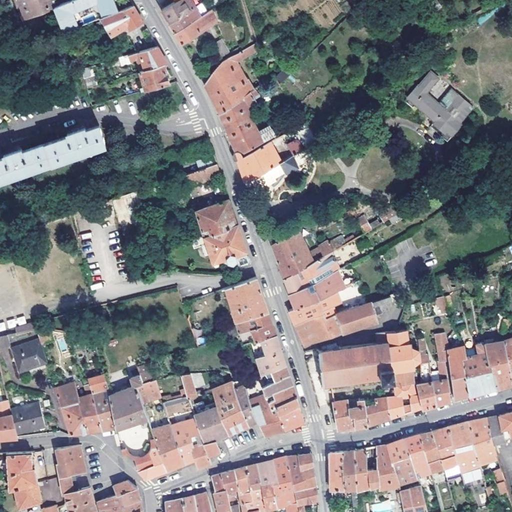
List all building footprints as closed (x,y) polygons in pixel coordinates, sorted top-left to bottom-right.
[(46,9),(59,4),(57,0),(22,0),(28,15),(46,9)] [(69,0),(59,4),(55,6),(64,30),(98,17),(103,15),(116,10),(112,0),(69,0)] [(191,9),(196,5),(193,0),(176,0),(162,8),(165,14),(169,21),(191,9)] [(194,19),(207,12),(201,3),(196,5),(191,9),(169,21),(172,26),(175,31),(194,19)] [(116,10),(103,15),(109,32),(111,33),(126,25),(126,27),(130,28),(142,21),(142,19),(138,11),(133,4),(121,8),(116,10)] [(194,19),(175,31),(178,37),(181,41),(216,21),(210,10),(207,12),(194,19)] [(213,43),(221,58),(222,56),(230,52),(222,38),(213,43)] [(1,44),(2,51),(17,46),(15,39),(1,44)] [(220,113),(252,91),(255,90),(249,80),(248,81),(238,62),(261,49),(256,41),(239,50),(240,52),(223,60),(212,70),(204,83),(211,96),(220,113)] [(143,70),(164,64),(168,63),(162,53),(157,45),(126,55),(128,60),(139,57),(143,70)] [(164,64),(143,70),(138,72),(143,90),(170,82),(164,64)] [(85,86),(95,86),(95,68),(84,68),(85,86)] [(449,104),(445,100),(441,105),(428,92),(441,79),(433,71),(420,84),(419,83),(409,94),(450,133),(473,109),(458,95),(449,104)] [(176,87),(142,98),(148,116),(182,105),(176,87)] [(252,91),(220,113),(228,130),(235,148),(238,147),(240,148),(241,149),(243,150),(244,151),(277,134),(271,125),(260,131),(248,108),(258,102),(252,91)] [(295,128),(298,134),(305,148),(319,140),(308,121),(295,128)] [(16,150),(9,153),(3,155),(4,156),(0,157),(0,179),(106,144),(99,124),(86,128),(86,127),(80,129),(73,131),(67,133),(68,134),(23,150),(22,148),(16,150)] [(305,148),(298,134),(289,138),(296,153),(305,148)] [(245,181),(281,161),(270,141),(243,155),(243,153),(242,152),(240,151),(239,150),(237,150),(236,150),(235,151),(234,152),(233,153),(233,154),(233,156),(234,157),(235,159),(236,159),(237,159),(242,171),(245,181)] [(199,169),(217,162),(214,153),(195,159),(199,169)] [(281,161),(245,181),(250,192),(278,177),(279,177),(282,176),(280,171),(297,163),(293,155),(281,161)] [(217,162),(199,169),(185,174),(189,186),(221,175),(217,162)] [(130,218),(145,212),(138,190),(122,196),(130,218)] [(203,232),(237,224),(233,211),(229,198),(196,207),(203,232)] [(380,214),(384,221),(397,213),(392,206),(380,214)] [(372,229),(365,215),(358,219),(365,233),(372,229)] [(369,223),(373,229),(381,224),(378,219),(369,223)] [(237,224),(203,232),(212,259),(225,254),(227,257),(230,259),(248,253),(242,236),(239,228),(237,224)] [(313,262),(309,253),(298,226),(272,242),(277,258),(284,276),(313,262)] [(343,237),(330,245),(334,252),(347,244),(343,237)] [(319,248),(323,258),(332,254),(334,252),(330,245),(330,243),(319,248)] [(319,248),(309,253),(313,262),(323,258),(319,248)] [(248,253),(230,259),(233,265),(250,259),(248,253)] [(289,292),(338,271),(340,270),(332,254),(323,258),(313,262),(284,276),(286,284),(289,292)] [(250,259),(233,265),(233,267),(251,262),(250,259)] [(338,271),(289,292),(293,299),(296,307),(345,285),(338,271)] [(256,314),(267,310),(264,298),(255,273),(222,285),(237,325),(221,331),(223,336),(253,327),(259,324),(256,314)] [(345,285),(296,307),(289,309),(292,316),(295,323),(337,311),(360,305),(351,283),(345,285)] [(438,306),(440,305),(442,313),(449,311),(445,295),(436,298),(438,306)] [(360,305),(337,311),(343,331),(379,321),(377,314),(383,312),(382,308),(393,304),(390,296),(360,305)] [(259,324),(253,327),(257,340),(262,339),(276,334),(273,324),(267,310),(256,314),(259,324)] [(337,311),(295,323),(299,332),(303,342),(343,331),(337,311)] [(459,337),(466,334),(458,317),(451,321),(459,337)] [(35,325),(34,324),(33,319),(14,324),(16,331),(35,325)] [(63,326),(34,324),(35,325),(39,336),(40,339),(65,334),(63,326)] [(394,383),(422,380),(421,367),(418,350),(411,345),(413,341),(412,340),(410,342),(408,343),(406,329),(398,330),(398,326),(394,327),(395,330),(376,333),(377,342),(342,347),(339,345),(337,346),(337,342),(322,346),(323,349),(320,350),(318,348),(317,349),(319,351),(320,357),(317,357),(318,359),(320,359),(322,374),(320,374),(320,376),(322,376),(323,382),(321,384),(322,386),(324,383),(343,381),(342,382),(344,383),(345,380),(381,376),(381,380),(393,379),(394,383)] [(0,331),(0,344),(9,342),(6,330),(0,331)] [(440,332),(443,349),(448,348),(444,331),(440,332)] [(440,379),(447,378),(444,360),(443,349),(440,332),(435,333),(435,335),(439,358),(437,358),(440,379)] [(272,368),(286,363),(281,347),(276,334),(262,339),(267,353),(255,357),(260,373),(272,368)] [(40,339),(39,336),(11,345),(18,370),(47,361),(40,339)] [(418,350),(421,367),(429,366),(426,349),(425,349),(423,337),(416,338),(418,350)] [(489,362),(497,388),(504,386),(511,383),(511,380),(505,340),(484,343),(488,362),(489,362)] [(488,362),(484,343),(484,341),(476,342),(477,352),(466,354),(470,395),(484,391),(497,388),(489,362),(488,362)] [(470,395),(466,354),(465,350),(463,345),(448,348),(443,349),(444,360),(448,360),(454,399),(459,397),(467,396),(470,395)] [(142,383),(151,380),(146,362),(138,364),(140,372),(142,383)] [(275,379),(289,373),(286,363),(272,368),(275,377),(275,379)] [(93,387),(102,429),(107,428),(115,427),(110,390),(104,371),(88,373),(93,387)] [(110,390),(115,427),(150,417),(147,401),(142,383),(140,372),(132,375),(133,383),(110,390)] [(181,372),(187,394),(188,398),(197,394),(190,372),(181,372)] [(93,387),(88,373),(82,374),(89,397),(80,400),(87,431),(93,430),(102,429),(93,387)] [(265,384),(269,393),(293,384),(291,379),(289,373),(275,379),(265,384)] [(245,384),(258,420),(265,434),(276,431),(286,428),(276,408),(269,393),(265,384),(264,381),(260,374),(247,379),(248,383),(245,384)] [(151,380),(142,383),(147,401),(162,396),(156,378),(151,380)] [(432,379),(436,404),(444,402),(450,400),(447,378),(440,379),(432,379)] [(436,404),(432,379),(422,380),(422,407),(431,405),(436,404)] [(212,388),(216,399),(230,433),(240,428),(249,424),(235,388),(233,380),(212,388)] [(387,396),(391,417),(405,413),(422,407),(422,380),(394,383),(396,395),(387,396)] [(62,406),(80,400),(75,381),(56,387),(62,406)] [(235,388),(249,424),(253,422),(258,420),(245,384),(241,386),(235,388)] [(276,408),(297,398),(295,392),(293,384),(269,393),(276,408)] [(185,412),(192,410),(188,398),(187,394),(164,401),(169,417),(185,412)] [(350,406),(355,427),(361,426),(367,425),(364,398),(364,396),(358,397),(359,404),(350,406)] [(364,398),(367,425),(380,421),(391,417),(387,396),(375,397),(375,401),(370,402),(369,398),(364,398)] [(297,398),(276,408),(286,428),(293,426),(305,421),(300,408),(297,398)] [(355,427),(350,406),(349,398),(334,400),(339,429),(355,427)] [(230,433),(216,399),(203,404),(204,408),(193,412),(195,417),(200,432),(205,444),(217,438),(223,436),(230,433)] [(87,431),(80,400),(62,406),(71,433),(79,432),(87,431)] [(12,415),(16,433),(44,426),(39,401),(10,408),(12,415)] [(192,410),(185,412),(187,419),(195,417),(193,412),(192,410)] [(489,416),(495,445),(506,442),(505,438),(511,436),(511,435),(511,434),(511,411),(501,414),(489,416)] [(0,415),(0,438),(3,438),(17,438),(16,433),(12,415),(0,415)] [(469,421),(480,467),(499,463),(495,445),(489,416),(480,419),(469,421)] [(174,431),(185,463),(189,461),(194,460),(195,459),(186,437),(200,432),(195,417),(187,419),(172,424),(174,431)] [(461,472),(480,467),(469,421),(458,424),(448,426),(453,443),(459,463),(461,470),(461,472)] [(157,445),(167,470),(176,466),(185,463),(174,431),(172,424),(171,422),(153,428),(155,439),(157,445)] [(440,446),(453,443),(448,426),(442,428),(435,430),(440,446)] [(424,433),(433,471),(444,468),(444,467),(432,430),(427,432),(424,433)] [(446,467),(440,446),(435,430),(432,430),(444,467),(444,468),(446,467)] [(209,456),(205,444),(200,432),(186,437),(195,459),(194,460),(198,467),(203,465),(211,462),(209,456)] [(431,472),(421,433),(413,436),(405,438),(417,477),(431,473),(431,472)] [(433,471),(424,433),(421,433),(431,472),(433,471)] [(209,456),(221,451),(217,438),(205,444),(209,456)] [(417,477),(405,438),(402,439),(415,480),(417,479),(417,477)] [(415,480),(402,439),(393,442),(387,444),(398,485),(415,480)] [(459,463),(453,443),(440,446),(446,467),(459,463)] [(91,511),(95,511),(93,501),(90,486),(78,489),(75,472),(86,471),(81,444),(57,447),(59,462),(57,462),(62,489),(67,489),(69,500),(65,501),(63,504),(56,506),(57,511),(91,511)] [(137,467),(138,470),(155,463),(150,452),(149,451),(144,448),(143,447),(137,449),(136,444),(122,448),(123,452),(124,453),(124,454),(125,455),(126,454),(128,453),(134,457),(138,466),(137,467)] [(398,485),(387,444),(375,446),(377,461),(373,462),(374,467),(366,469),(366,447),(355,449),(357,489),(357,490),(378,484),(379,489),(398,485)] [(155,463),(138,470),(146,478),(157,473),(167,470),(157,445),(151,447),(149,451),(150,452),(155,463)] [(357,489),(355,449),(348,450),(342,450),(344,490),(357,489)] [(41,500),(35,465),(33,465),(32,450),(7,451),(11,488),(17,487),(19,507),(41,500)] [(344,490),(342,450),(330,452),(330,470),(331,490),(344,490)] [(220,453),(221,451),(209,456),(211,462),(215,458),(220,453)] [(292,478),(299,511),(305,511),(303,500),(319,499),(317,489),(312,452),(299,454),(288,456),(292,478)] [(292,478),(288,456),(284,457),(277,458),(274,459),(279,481),(292,478)] [(272,483),(279,481),(274,459),(271,459),(267,460),(272,482),(272,483)] [(272,482),(267,460),(262,461),(257,463),(262,484),(272,482)] [(262,484),(257,463),(252,464),(247,465),(252,489),(262,487),(262,484)] [(462,475),(461,472),(461,470),(459,463),(446,467),(444,468),(447,476),(448,479),(462,475)] [(252,511),(256,511),(252,489),(247,465),(241,467),(234,468),(238,488),(241,503),(242,503),(243,511),(252,511)] [(482,474),(480,467),(461,472),(462,475),(463,478),(464,480),(465,483),(483,477),(482,474)] [(236,489),(232,469),(225,471),(222,471),(226,488),(228,497),(233,495),(232,489),(236,489)] [(215,490),(226,488),(222,471),(217,473),(211,474),(215,490)] [(496,474),(500,485),(507,483),(506,480),(504,475),(503,472),(496,474)] [(299,511),(292,478),(279,481),(272,483),(277,507),(287,505),(288,511),(299,511)] [(115,494),(123,491),(136,486),(128,479),(120,482),(113,484),(115,494)] [(277,507),(272,483),(272,482),(262,484),(262,487),(266,508),(277,507)] [(507,483),(500,485),(503,496),(510,494),(507,483)] [(425,511),(419,485),(399,490),(403,511),(425,511)] [(136,486),(123,491),(125,500),(126,503),(140,498),(137,488),(136,486)] [(266,508),(262,487),(252,489),(256,511),(259,510),(266,508)] [(226,488),(215,490),(214,490),(219,511),(231,511),(230,506),(229,501),(228,497),(226,488)] [(238,488),(236,489),(232,489),(233,495),(228,497),(229,501),(230,506),(238,503),(240,511),(243,511),(242,503),(241,503),(238,488)] [(123,491),(115,494),(107,497),(97,500),(100,508),(125,500),(123,491)] [(201,493),(194,495),(197,511),(212,511),(207,491),(201,493)] [(197,511),(194,495),(188,496),(184,497),(185,511),(197,511)] [(185,511),(184,497),(173,499),(165,501),(166,511),(185,511)] [(100,511),(135,511),(140,511),(143,510),(141,501),(140,498),(126,503),(125,500),(100,508),(100,511)] [(240,511),(238,503),(230,506),(231,511),(240,511)]
